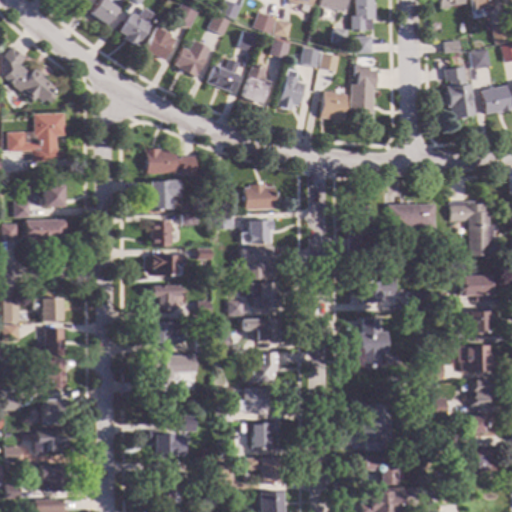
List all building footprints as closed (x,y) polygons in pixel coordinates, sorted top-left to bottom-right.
[(98,0),(112,10),(100,26),(84,14),(94,0),(98,0)] [(307,0),(282,0),(281,5),(306,10),(307,0)] [(341,0),(339,13),(331,12),(331,11),(314,7),(315,0),(341,0)] [(369,0),(369,4),(370,4),(370,20),(367,20),(367,32),(346,32),(346,17),(351,17),(350,0),(369,0)] [(459,0),(460,5),(444,7),(444,8),(435,10),(433,0),(459,0)] [(488,0),(490,7),(489,7),(489,11),(479,13),(478,9),(468,11),(466,0),(488,0)] [(236,8),(229,22),(214,16),(220,1),(236,8)] [(190,14),(181,30),(166,21),(175,5),(190,14)] [(150,17),(132,48),(118,40),(120,37),(114,33),(125,14),(126,15),(127,14),(133,17),(137,9),(150,17)] [(270,19),(265,35),(247,29),(252,14),(270,19)] [(223,22),(216,36),(202,29),(209,15),(223,22)] [(272,21),(286,25),(282,41),(267,37),(272,21)] [(343,31),(341,46),(326,44),(328,29),(343,31)] [(506,42),(492,46),(489,32),(503,29),(506,42)] [(252,37),(246,53),(231,48),(237,32),(252,37)] [(166,43),(164,48),(167,49),(164,54),(161,53),(156,61),(137,52),(147,33),(166,43)] [(366,38),(366,54),(350,54),(350,38),(366,38)] [(283,43),(283,44),(284,45),(279,60),(263,56),(268,41),(269,41),(269,39),(283,43)] [(203,50),(199,59),(200,59),(195,71),(193,70),(189,78),(172,70),(173,68),(168,66),(176,48),(183,51),(187,42),(203,50)] [(455,53),(439,54),(439,43),(454,42),(455,53)] [(510,44),(511,54),(511,60),(498,64),(495,47),(510,44)] [(20,59),(14,66),(25,75),(30,69),(40,77),(38,79),(49,88),(46,93),(51,97),(45,104),(40,100),(37,103),(31,98),(28,102),(22,97),(21,99),(0,80),(0,55),(7,48),(20,59)] [(298,49),(313,52),(310,70),(294,67),(298,49)] [(331,54),(328,73),(313,70),(316,51),(331,54)] [(484,68),(467,71),(464,54),(481,51),(484,68)] [(233,64),(229,74),(233,76),(226,94),(201,84),(208,65),(219,70),(222,60),(233,64)] [(259,69),(256,79),(262,81),(255,105),(235,99),(245,64),(259,69)] [(364,67),(364,71),(371,71),(370,89),(368,89),(367,123),(348,122),(348,112),(344,111),(345,85),(353,85),(353,78),(348,78),(348,66),(364,67)] [(460,86),(465,85),(470,116),(463,117),(464,120),(447,123),(445,108),(442,109),(440,95),(442,94),(441,88),(445,87),(444,82),(439,82),(438,71),(457,68),(460,86)] [(292,72),(290,83),(297,85),(293,108),(285,106),(284,112),(270,109),(279,69),(292,72)] [(506,111),(493,115),(492,113),(480,116),(474,93),(484,91),(483,89),(488,88),(488,89),(501,86),(506,111)] [(341,95),(337,122),(314,119),(317,92),(341,95)] [(59,137),(50,137),(52,162),(26,163),(26,152),(2,153),(2,134),(19,133),(20,144),(32,144),(32,137),(28,137),(28,115),(58,114),(59,137)] [(154,152),(169,151),(170,160),(175,160),(175,158),(190,157),(190,176),(176,176),(175,169),(170,169),(170,174),(141,175),(139,150),(154,150),(154,152)] [(173,197),(164,198),(164,210),(145,211),(144,182),(172,181),(173,197)] [(257,186),(259,186),(259,188),(269,188),(269,209),(240,211),(239,201),(236,201),(236,198),(239,198),(239,189),(243,189),(243,186),(253,186),(253,183),(257,183),(257,186)] [(58,189),(59,190),(60,196),(58,198),(58,208),(38,209),(38,206),(35,206),(35,199),(38,199),(37,187),(57,186),(58,189)] [(225,211),(208,212),(207,195),(224,194),(225,211)] [(468,205),(478,205),(478,213),(482,213),(483,227),(486,227),(487,243),(490,243),(490,258),(482,258),(482,257),(463,258),(462,222),(444,222),(443,208),(442,208),(442,203),(468,202),(468,205)] [(25,218),(9,219),(8,203),(24,203),(25,218)] [(427,228),(381,228),(380,206),(427,206),(427,228)] [(362,217),(366,217),(366,237),(365,237),(365,247),(361,247),(361,255),(342,255),(341,207),(361,207),(362,217)] [(227,230),(207,230),(206,215),(226,214),(227,230)] [(191,226),(176,226),(175,215),(191,215),(191,226)] [(266,244),(235,245),(235,234),(240,234),(240,232),(243,232),(242,223),(260,222),(260,221),(265,220),(266,244)] [(52,221),(59,221),(59,231),(54,231),(55,239),(53,239),(53,240),(30,242),(30,241),(20,241),(19,222),(52,221)] [(163,224),(165,224),(165,232),(163,232),(164,248),(145,248),(144,223),(163,222),(163,224)] [(11,241),(0,241),(0,226),(11,226),(11,241)] [(204,261),(191,261),(191,250),(204,250),(204,261)] [(265,250),(266,268),(268,268),(268,280),(236,282),(235,277),(227,277),(227,266),(236,266),(235,251),(265,250)] [(178,256),(178,265),(169,265),(170,277),(149,278),(148,270),(144,270),(144,257),(178,256)] [(485,297),(483,297),(483,302),(469,303),(469,297),(454,298),(453,277),(484,276),(485,297)] [(389,296),(376,297),(376,304),(354,304),(354,283),(374,283),(374,282),(381,282),(381,280),(389,280),(389,296)] [(269,292),(271,292),(271,309),(247,310),(247,299),(245,299),(244,285),(269,284),(269,292)] [(173,298),(171,298),(171,310),(147,310),(147,298),(145,298),(145,287),(173,287),(173,298)] [(440,309),(421,310),(421,294),(440,294),(440,309)] [(56,308),(58,308),(58,313),(56,313),(57,322),(36,322),(35,300),(55,299),(56,308)] [(417,310),(400,310),(400,299),(417,299),(417,310)] [(13,324),(0,324),(0,301),(13,301),(13,324)] [(238,316),(222,317),(222,302),(237,301),(238,316)] [(204,317),(192,317),(192,303),(204,302),(204,317)] [(483,336),(463,336),(463,322),(456,322),(456,313),(483,313),(483,336)] [(272,340),(251,341),(250,331),(236,331),(235,321),(271,320),(272,340)] [(372,334),(380,333),(381,355),(372,355),(372,368),(356,368),(356,356),(353,356),(352,334),(356,334),(355,321),(371,320),(372,334)] [(175,345),(144,345),(144,324),(175,323),(175,345)] [(0,326),(13,326),(13,342),(0,342),(0,326)] [(57,341),(58,342),(59,349),(58,349),(58,357),(40,357),(39,331),(57,330),(57,341)] [(449,345),(434,346),(433,331),(449,330),(449,345)] [(225,352),(209,352),(208,334),(225,333),(225,352)] [(206,352),(190,353),(189,338),(206,337),(206,352)] [(483,355),(487,355),(487,363),(484,363),(485,374),(454,375),(454,363),(451,363),(450,347),(483,347),(483,355)] [(271,354),(271,372),(267,372),(268,383),(244,384),(243,365),(255,365),(254,355),(271,354)] [(185,370),(172,370),(172,375),(166,375),(166,384),(146,385),(145,361),(157,360),(157,357),(166,357),(166,363),(169,363),(169,364),(171,364),(171,355),(185,355),(185,370)] [(60,388),(27,389),(27,376),(38,376),(38,370),(43,370),(42,361),(59,360),(60,388)] [(437,381),(421,381),(420,365),(436,364),(437,381)] [(485,383),(486,383),(486,389),(487,389),(487,400),(486,400),(486,405),(484,405),(484,406),(463,407),(463,397),(465,397),(465,393),(463,393),(463,381),(485,380),(485,383)] [(420,399),(408,399),(408,386),(420,386),(420,399)] [(272,406),(271,406),(271,413),(261,413),(261,415),(248,416),(248,413),(238,413),(237,389),(271,388),(272,406)] [(14,411),(0,411),(0,395),(14,395),(14,411)] [(59,408),(56,408),(57,426),(35,426),(35,399),(59,399),(59,408)] [(438,401),(418,401),(418,417),(437,417),(438,401)] [(450,415),(433,416),(432,402),(450,402),(450,415)] [(385,432),(374,432),(374,438),(375,438),(375,453),(360,453),(359,440),(358,440),(358,429),(357,429),(356,411),(357,411),(357,405),(384,404),(385,432)] [(225,422),(211,423),(210,407),(224,407),(225,422)] [(189,432),(173,432),(174,416),(189,416),(189,432)] [(487,427),(479,427),(479,436),(468,436),(468,438),(463,438),(463,447),(433,448),(432,438),(448,437),(448,431),(453,431),(453,417),(487,416),(487,427)] [(272,434),(263,434),(264,449),(246,450),(245,433),(239,433),(239,425),(271,423),(272,434)] [(13,445),(0,445),(0,430),(12,430),(13,445)] [(60,448),(50,448),(50,454),(39,454),(39,455),(25,456),(25,442),(28,442),(28,433),(60,432),(60,448)] [(155,437),(174,437),(175,458),(151,459),(150,439),(143,439),(143,432),(155,432),(155,437)] [(234,457),(220,457),(220,443),(234,442),(234,457)] [(12,449),(0,448),(0,467),(12,467),(12,449)] [(485,463),(486,463),(487,477),(463,477),(463,470),(446,470),(446,456),(455,456),(455,459),(460,459),(460,452),(485,451),(485,463)] [(402,470),(391,470),(391,486),(374,486),(374,473),(371,473),(370,472),(358,471),(358,459),(390,459),(390,457),(402,457),(402,470)] [(273,466),(276,466),(276,473),(273,473),(274,483),(255,484),(254,459),(273,458),(273,466)] [(227,476),(212,476),(211,460),(227,460),(227,476)] [(172,474),(170,474),(171,493),(172,493),(173,503),(166,504),(166,505),(150,505),(149,475),(154,474),(154,463),(171,463),(172,474)] [(57,477),(60,477),(61,492),(38,492),(37,482),(33,482),(32,466),(57,466),(57,477)] [(13,500),(0,500),(0,486),(13,486),(13,500)] [(398,511),(355,511),(355,504),(360,504),(360,499),(363,499),(363,490),(398,489),(398,511)] [(276,511),(253,511),(253,494),(276,493),(276,511)] [(55,509),(61,509),(61,511),(27,511),(27,502),(55,501),(55,509)]
